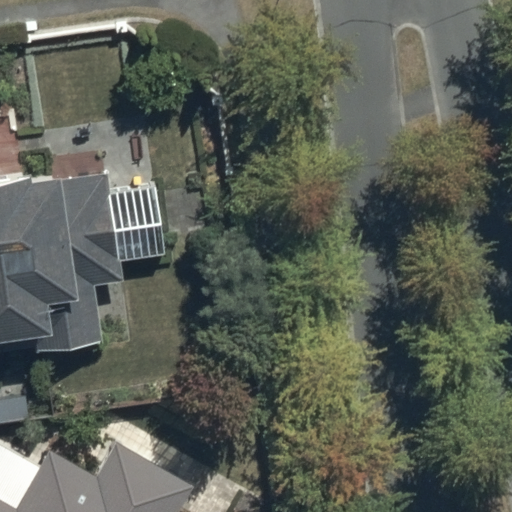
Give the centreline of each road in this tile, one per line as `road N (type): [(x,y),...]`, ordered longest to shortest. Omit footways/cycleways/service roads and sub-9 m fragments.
road 1 (residential): [(405,511),(354,68),(362,0)]
road 2 (residential): [(433,0),(457,53),(511,322)]
